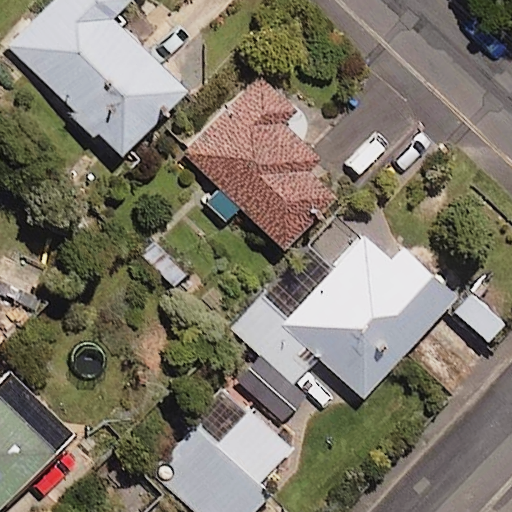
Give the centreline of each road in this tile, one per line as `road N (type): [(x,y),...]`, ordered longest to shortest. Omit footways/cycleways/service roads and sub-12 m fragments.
road 1 (residential): [(381,0),(511,121)]
road 2 (residential): [(511,411),(418,511)]
